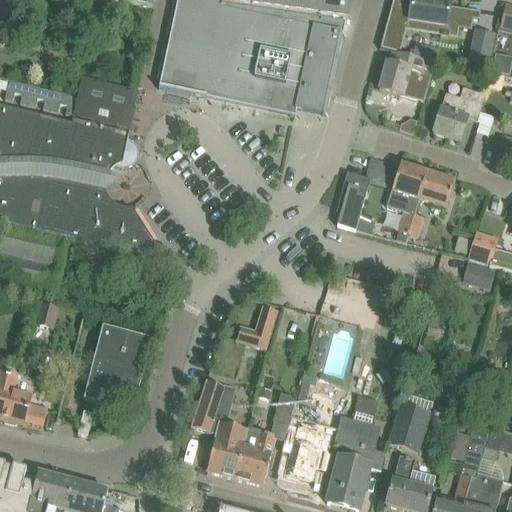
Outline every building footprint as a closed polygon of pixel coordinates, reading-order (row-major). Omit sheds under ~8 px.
[(0,0),(0,11),(8,14),(9,11),(19,14),(23,0),(0,0)] [(105,0),(152,11),(153,0),(105,0)] [(334,22),(334,19),(348,21),(350,0),(178,0),(159,90),(295,119),(296,112),(328,119),(329,117),(325,116),(345,26),(347,26),(347,25),(334,22)] [(412,0),(412,4),(394,1),(382,44),(400,49),(406,28),(432,32),(432,34),(441,36),(440,38),(448,40),(449,37),(458,38),(459,31),(472,33),(473,22),(479,23),(480,15),(481,15),(449,10),(450,3),(449,2),(449,3),(430,0),(412,0)] [(511,9),(506,8),(501,28),(501,29),(511,32),(511,9)] [(472,52),(469,66),(489,70),(492,57),(472,52)] [(379,93),(380,93),(424,105),(429,86),(435,67),(413,60),(391,54),(388,66),(387,66),(379,93)] [(496,63),(494,74),(509,77),(511,66),(496,63)] [(78,101),(74,118),(130,132),(137,95),(82,81),(77,101),(78,101)] [(74,120),(74,118),(78,101),(77,101),(9,84),(5,103),(13,105),(15,96),(22,98),(20,107),(35,111),(38,102),(45,104),(43,113),(58,117),(61,107),(68,109),(66,119),(74,120)] [(463,91),(460,101),(446,96),(433,136),(460,144),(468,122),(478,125),(486,98),(463,91)] [(20,163),(28,163),(38,118),(0,108),(0,153),(1,154),(2,156),(4,157),(5,159),(7,162),(8,164),(20,163)] [(43,164),(50,165),(60,123),(38,118),(28,163),(32,163),(43,164)] [(60,123),(50,165),(54,165),(74,168),(109,176),(110,175),(112,172),(115,169),(118,170),(119,171),(121,172),(124,172),(126,172),(129,171),(130,170),(132,169),(134,168),(135,167),(137,165),(137,163),(138,161),(138,160),(139,157),(138,155),(138,152),(137,150),(135,148),(133,146),(131,144),(129,143),(128,143),(129,137),(73,123),(73,127),(60,123)] [(399,134),(413,138),(417,125),(411,123),(401,128),(399,134)] [(511,140),(501,137),(499,149),(511,152),(511,140)] [(419,203),(428,176),(401,167),(387,209),(404,215),(394,244),(406,247),(409,237),(415,218),(419,203)] [(370,182),(347,175),(336,216),(340,217),(337,229),(356,234),(370,182)] [(455,184),(428,176),(419,203),(447,212),(455,184)] [(0,226),(3,227),(36,235),(48,181),(31,180),(9,180),(8,183),(7,185),(6,187),(5,189),(3,191),(2,193),(0,194),(0,226)] [(36,235),(69,242),(82,188),(70,185),(49,182),(48,181),(36,235)] [(74,244),(86,248),(101,192),(82,188),(69,242),(74,243),(74,244)] [(144,263),(151,264),(155,247),(132,211),(131,211),(129,212),(125,211),(123,211),(121,210),(117,209),(115,208),(114,207),(112,205),(111,204),(110,202),(108,201),(107,199),(107,197),(106,195),(106,193),(101,192),(86,248),(144,263)] [(415,218),(409,237),(419,241),(425,221),(415,218)] [(0,283),(54,296),(66,243),(3,228),(0,241),(0,283)] [(469,261),(490,267),(498,243),(476,237),(469,261)] [(155,247),(151,264),(164,267),(168,250),(155,247)] [(465,289),(493,290),(494,268),(465,267),(465,289)] [(349,316),(364,306),(353,290),(339,300),(349,316)] [(39,329),(54,333),(59,312),(45,308),(39,329)] [(236,345),(266,354),(278,315),(262,310),(255,334),(240,330),(236,345)] [(102,330),(88,383),(84,402),(134,415),(152,342),(102,330)] [(24,428),(25,424),(43,429),(47,412),(29,408),(31,398),(11,393),(15,379),(0,375),(0,376),(0,421),(3,422),(4,426),(15,429),(18,427),(24,428)] [(207,475),(235,482),(244,449),(249,430),(248,430),(246,436),(225,429),(232,406),(222,403),(226,391),(208,385),(193,430),(211,436),(211,435),(217,437),(215,447),(211,446),(209,456),(212,457),(207,475)] [(275,421),(290,425),(297,398),(283,394),(275,421)] [(286,438),(278,466),(280,467),(283,456),(289,458),(287,466),(283,480),(286,481),(285,482),(299,486),(299,484),(313,488),(317,473),(325,475),(324,477),(326,478),(332,458),(327,457),(332,439),(340,409),(321,404),(313,434),(289,427),(286,438)] [(401,408),(390,448),(418,456),(429,415),(401,408)] [(482,413),(480,424),(488,426),(491,415),(482,413)] [(84,414),(78,437),(88,439),(94,417),(84,414)] [(336,445),(343,447),(327,506),(348,511),(359,511),(364,495),(370,471),(381,474),(386,457),(375,454),(381,431),(372,428),(352,423),(342,420),(336,445)] [(462,511),(471,481),(476,482),(477,478),(491,430),(474,426),(471,440),(456,436),(450,460),(465,464),(455,505),(438,500),(434,511),(462,511)] [(244,449),(235,482),(263,489),(268,470),(276,439),(261,435),(261,433),(249,430),(244,449)] [(511,457),(511,436),(492,431),(483,461),(495,465),(498,453),(511,457)] [(427,511),(433,493),(432,493),(436,479),(413,472),(416,464),(401,460),(395,483),(393,482),(386,508),(399,511),(427,511)] [(0,511),(55,511),(56,511),(30,505),(37,480),(27,477),(27,476),(0,468),(0,511)] [(55,511),(66,511),(73,485),(38,476),(37,480),(30,505),(56,511),(55,511)] [(471,481),(462,511),(496,511),(504,485),(477,478),(476,482),(471,481)] [(66,511),(117,511),(104,508),(108,494),(103,493),(102,491),(96,489),(94,490),(73,485),(66,511)]
